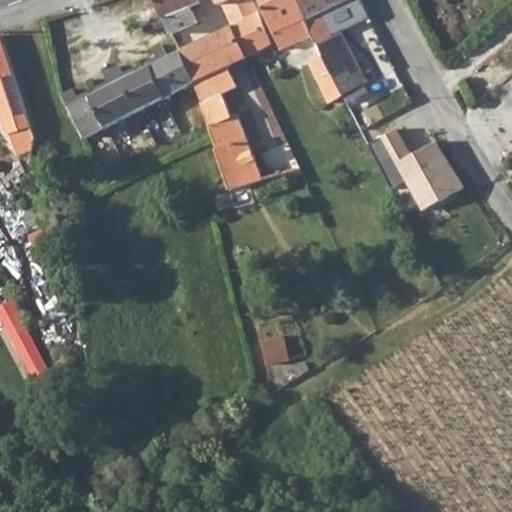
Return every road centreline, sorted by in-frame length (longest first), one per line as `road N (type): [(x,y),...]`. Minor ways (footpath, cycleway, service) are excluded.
road 1 (unclassified): [(511,218),(385,0)]
road 2 (unknown): [(15,0),(62,145)]
